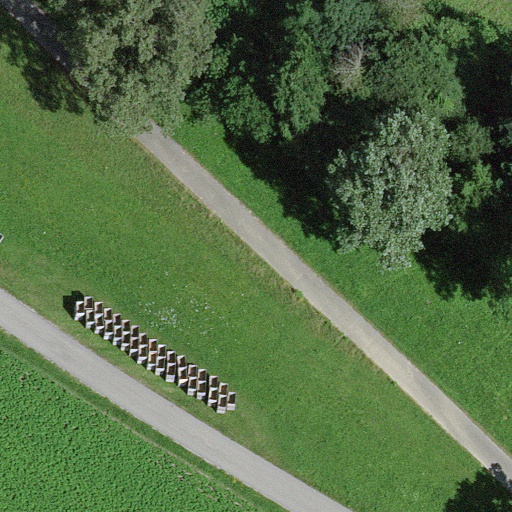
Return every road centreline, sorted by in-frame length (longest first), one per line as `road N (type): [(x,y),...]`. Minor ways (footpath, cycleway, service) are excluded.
road 1 (track): [(16,0),(511,480)]
road 2 (unclassified): [(317,511),(0,309)]
